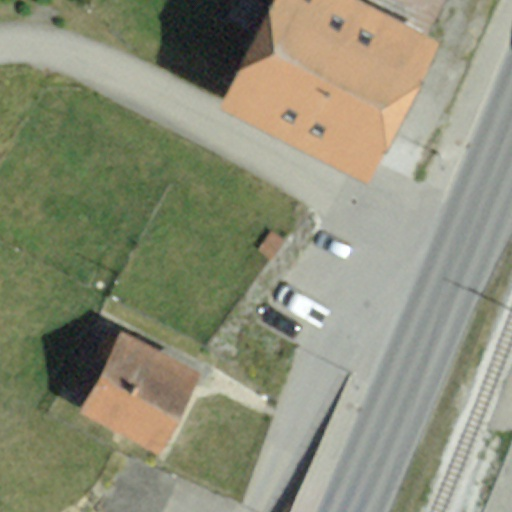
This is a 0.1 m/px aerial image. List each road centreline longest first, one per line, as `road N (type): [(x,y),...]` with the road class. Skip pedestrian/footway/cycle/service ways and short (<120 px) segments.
road 1 (residential): [(0,56),(76,63),(404,210)]
road 2 (residential): [(262,511),(404,210)]
road 3 (secondary): [(357,511),(462,236)]
road 4 (secondary): [(462,236),(511,110)]
